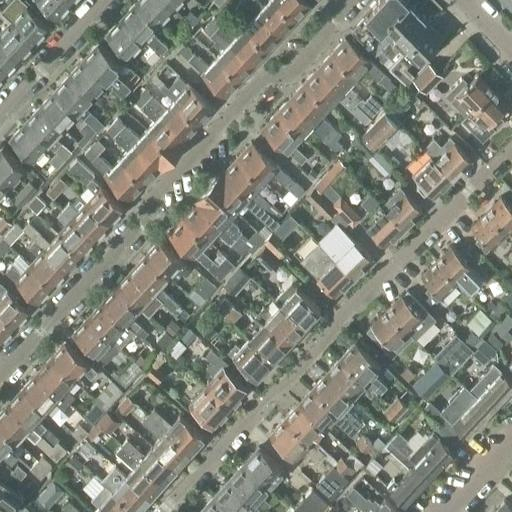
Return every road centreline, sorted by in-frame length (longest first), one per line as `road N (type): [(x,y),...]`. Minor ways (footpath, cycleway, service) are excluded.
road 1 (residential): [(171,511),(343,321),(511,151)]
road 2 (residential): [(337,13),(291,76),(259,80),(147,197),(143,220)]
road 3 (residential): [(143,220),(0,375)]
road 4 (residential): [(0,108),(100,0)]
